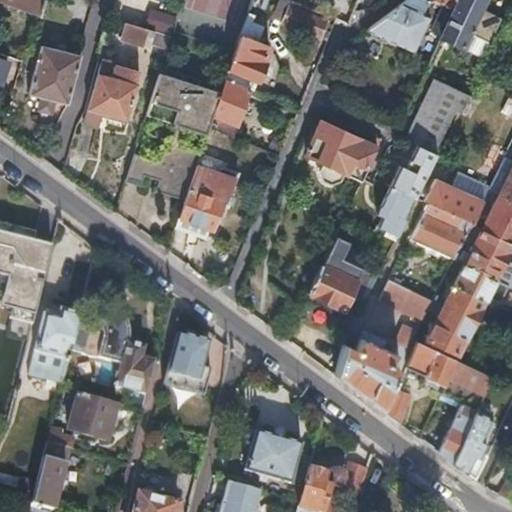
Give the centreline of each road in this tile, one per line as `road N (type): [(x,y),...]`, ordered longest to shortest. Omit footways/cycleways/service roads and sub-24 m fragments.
road 1 (residential): [(219,310),(487,511)]
road 2 (residential): [(339,19),(219,310)]
road 3 (residential): [(0,147),(219,310)]
